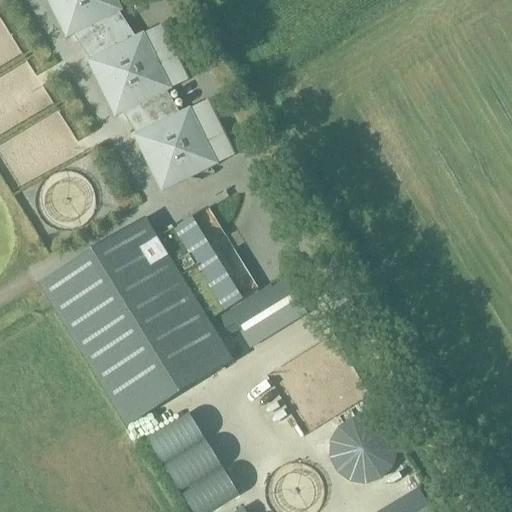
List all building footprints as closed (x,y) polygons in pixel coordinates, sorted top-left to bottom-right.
[(116,0),(51,0),(69,39),(76,37),(93,60),(88,62),(116,120),(125,116),(137,137),(135,138),(163,194),(219,167),(192,110),(181,115),(168,94),(173,91),(146,35),(135,40),(120,15),(123,13),(116,0)] [(158,241),(147,222),(41,287),(128,427),(233,363),(209,323),(243,302),(193,220),(158,241)] [(271,288),(220,320),(229,335),(239,329),(252,350),(308,316),(287,282),(273,291),(271,288)] [(350,482),(362,485),(372,483),(382,479),(390,472),(395,462),(397,452),(395,440),(389,429),(380,422),(369,417),(357,417),(346,421),(336,430),(331,440),(329,453),(332,465),(339,475),(350,482)] [(384,511),(431,511),(420,491),(384,511)]
